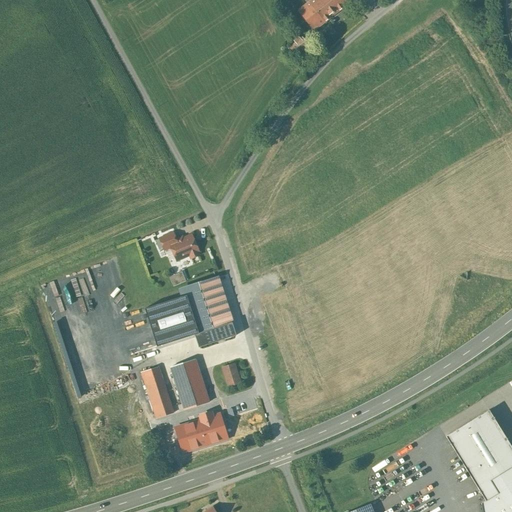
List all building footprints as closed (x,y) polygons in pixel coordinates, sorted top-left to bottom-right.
[(336,12),(326,0),(310,0),(307,3),(297,10),(313,31),(336,12)] [(326,0),(336,12),(350,2),(348,0),(326,0)] [(169,244),(176,241),(172,233),(159,238),(164,250),(171,247),(169,244)] [(176,241),(169,244),(171,247),(176,261),(189,255),(190,258),(198,255),(197,252),(198,251),(191,235),(176,241)] [(174,286),(186,281),(182,272),(170,277),(174,286)] [(217,278),(180,289),(183,296),(194,335),(199,348),(236,336),(232,322),(231,322),(217,278)] [(194,335),(183,296),(145,309),(157,347),(194,335)] [(208,402),(194,360),(170,367),(184,409),(208,402)] [(235,363),(222,367),(228,387),(241,383),(235,363)] [(157,367),(141,372),(156,418),(172,413),(157,367)] [(511,511),(511,448),(488,410),(445,436),(485,500),(480,503),(481,511),(511,511)] [(176,427),(175,427),(183,451),(227,437),(227,439),(244,433),(237,411),(212,419),(210,411),(199,415),(201,420),(176,428),(176,427)]
